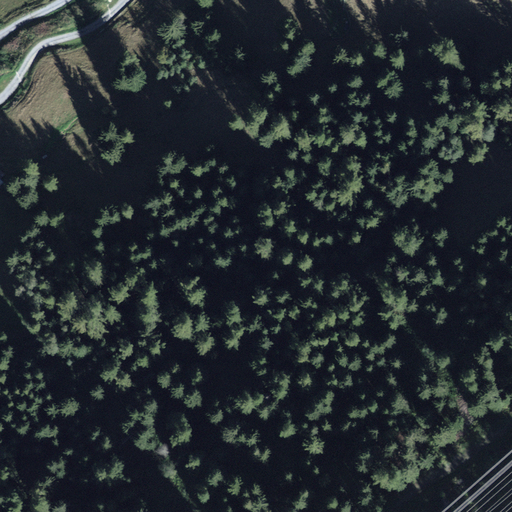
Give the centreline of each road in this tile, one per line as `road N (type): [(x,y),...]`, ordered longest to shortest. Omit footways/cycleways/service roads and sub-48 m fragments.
road 1 (track): [(125,0),(93,27),(35,50),(0,102)]
road 2 (track): [(386,511),(511,421)]
